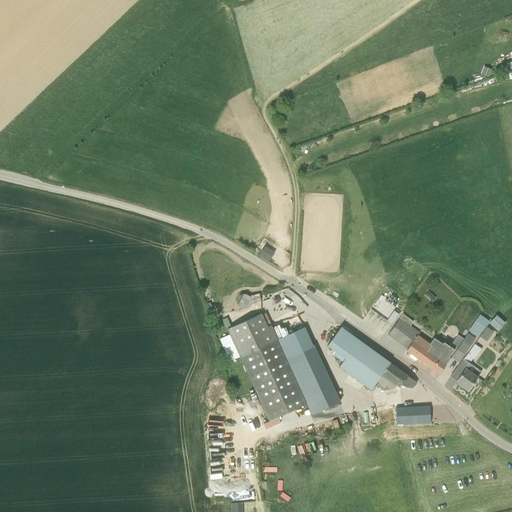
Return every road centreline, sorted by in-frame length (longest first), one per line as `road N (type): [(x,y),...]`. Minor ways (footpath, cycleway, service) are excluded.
road 1 (track): [(294,284),(214,236),(0,175)]
road 2 (track): [(294,284),(295,183),(227,7)]
road 3 (unclassified): [(511,449),(294,284)]
